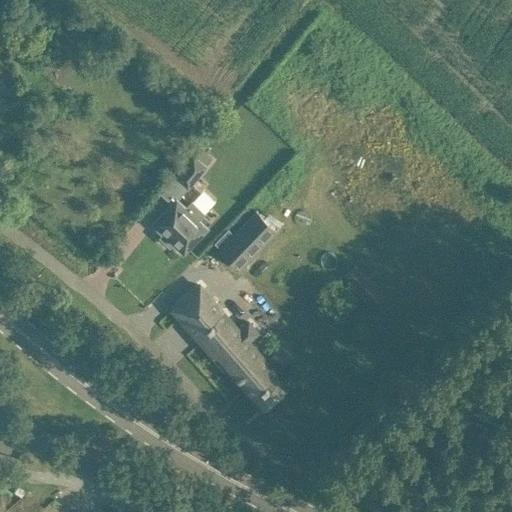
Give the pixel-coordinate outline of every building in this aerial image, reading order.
[(0,60),(0,89),(8,97),(22,80),(0,60)] [(200,146),(193,154),(206,164),(212,156),(200,146)] [(188,155),(171,177),(183,187),(201,165),(188,155)] [(169,241),(181,251),(203,224),(193,215),(195,212),(184,203),(181,206),(171,197),(148,224),(161,234),(158,237),(166,244),(169,241)] [(228,228),(214,242),(219,247),(218,248),(240,269),(261,247),(277,230),(274,227),(256,209),(233,232),(228,228)] [(366,306),(380,297),(358,260),(344,269),(366,306)] [(173,308),(260,407),(287,383),(279,373),(295,359),(283,345),(267,359),(248,338),(257,330),(248,320),(239,328),(200,283),(173,308)]
